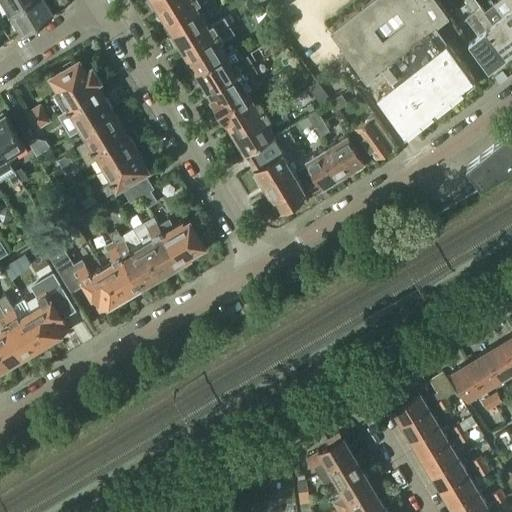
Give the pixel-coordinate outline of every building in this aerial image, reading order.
[(3,0),(12,13),(32,0),(3,0)] [(55,14),(46,0),(32,0),(12,13),(24,33),(55,14)] [(150,0),(154,6),(156,5),(162,14),(185,0),(150,0)] [(204,0),(185,0),(162,14),(168,24),(166,25),(171,35),(173,33),(204,15),(198,4),(204,0)] [(379,94),(407,133),(478,79),(438,24),(451,14),(440,0),(370,0),(332,29),(368,78),(379,69),(391,85),(379,94)] [(511,51),(511,25),(495,3),(486,10),(479,0),(466,0),(474,10),(508,55),(511,51)] [(511,25),(511,0),(498,0),(495,3),(511,25)] [(469,41),(489,69),(508,55),(474,10),(467,15),(479,32),(469,41)] [(171,35),(177,44),(179,43),(185,52),(231,24),(236,21),(231,13),(211,25),(204,15),(173,33),(171,35)] [(264,30),(275,23),(272,17),(260,24),(264,30)] [(231,24),(185,52),(190,62),(188,63),(194,73),(197,72),(227,53),(221,42),(236,33),(231,24)] [(234,63),(227,53),(197,72),(194,73),(200,83),(202,81),(208,90),(254,62),(249,54),(234,63)] [(65,111),(102,89),(99,84),(102,82),(92,66),(89,68),(83,58),(54,76),(62,88),(54,92),(65,111)] [(254,62),(208,90),(214,100),(211,101),(217,112),(220,110),(251,92),(260,86),(253,75),(259,71),(254,62)] [(309,86),(320,102),(329,96),(317,79),(309,86)] [(114,109),(102,89),(65,111),(60,115),(65,124),(78,116),(85,127),(114,109)] [(331,100),(337,110),(352,100),(346,90),(331,100)] [(223,121),(225,119),(232,131),(268,109),(267,108),(278,101),(272,92),(257,102),(251,92),(220,110),(217,112),(223,121)] [(39,127),(50,121),(51,120),(40,102),(27,110),(38,128),(39,127)] [(269,111),(268,109),(232,131),(245,152),(276,134),(269,123),(285,114),(279,105),(269,111)] [(330,129),(317,108),(307,114),(312,121),(321,135),(330,129)] [(84,155),(126,129),(114,109),(85,127),(91,138),(78,146),(84,155)] [(355,126),(378,156),(397,141),(374,111),(355,126)] [(8,114),(0,118),(0,144),(10,161),(19,156),(17,152),(27,145),(8,114)] [(298,119),(303,127),(312,121),(307,114),(298,119)] [(138,149),(126,129),(84,155),(89,164),(102,156),(109,167),(138,149)] [(511,129),(465,168),(480,186),(511,166),(511,129)] [(328,144),(345,172),(353,167),(355,171),(366,164),(364,161),(366,159),(349,131),(328,144)] [(253,172),(259,182),(262,180),(268,189),(296,172),(276,139),(247,156),(256,170),(253,172)] [(10,161),(0,144),(0,180),(10,174),(13,180),(17,181),(21,179),(16,170),(10,161)] [(323,185),(345,172),(328,144),(306,158),(323,185)] [(151,169),(138,149),(109,167),(115,178),(102,185),(108,195),(151,169)] [(73,160),(68,153),(58,159),(63,166),(73,160)] [(78,168),(73,160),(63,166),(67,174),(78,168)] [(16,170),(21,179),(22,180),(29,176),(22,166),(16,170)] [(304,186),(296,172),(268,189),(281,211),(296,202),(298,205),(308,199),(306,195),(319,188),(315,180),(304,186)] [(141,195),(148,207),(158,201),(151,189),(154,187),(147,176),(134,184),(141,195)] [(141,195),(134,184),(124,190),(131,202),(141,195)] [(88,207),(98,201),(93,194),(83,200),(88,207)] [(94,209),(80,217),(85,226),(99,218),(94,209)] [(162,274),(175,266),(173,263),(180,258),(160,223),(155,215),(144,221),(145,222),(135,228),(162,274)] [(180,258),(188,253),(190,257),(205,249),(203,245),(206,243),(191,218),(185,221),(184,218),(174,225),(169,217),(160,223),(180,258)] [(53,231),(47,222),(35,229),(40,238),(53,231)] [(141,282),(148,277),(150,281),(162,274),(135,228),(123,235),(122,234),(121,235),(117,228),(111,231),(115,238),(141,282)] [(43,243),(63,277),(76,268),(74,264),(74,263),(57,234),(43,243)] [(122,297),(135,290),(133,286),(141,282),(115,238),(104,245),(113,260),(104,266),(122,297)] [(83,258),(74,263),(74,264),(76,268),(99,306),(107,301),(109,305),(122,297),(104,266),(91,273),(83,258)] [(63,332),(61,328),(69,324),(44,281),(34,286),(43,302),(32,308),(51,340),(63,332)] [(0,298),(3,304),(31,351),(51,340),(32,308),(26,297),(14,304),(7,292),(0,295),(0,298)] [(0,326),(0,342),(12,363),(31,351),(3,304),(0,298),(0,320),(3,325),(0,326)] [(511,333),(501,340),(511,357),(511,333)] [(503,377),(511,371),(511,357),(501,340),(485,350),(502,378),(503,377)] [(0,369),(12,363),(0,342),(0,369)] [(502,378),(485,350),(468,360),(485,388),(486,387),(502,378)] [(468,398),(485,388),(468,360),(451,370),(468,398)] [(440,389),(444,396),(456,389),(443,369),(429,378),(437,391),(440,389)] [(391,405),(401,422),(429,405),(419,388),(391,405)] [(435,402),(444,396),(440,389),(437,391),(430,394),(435,402)] [(503,400),(497,391),(490,395),(496,405),(503,400)] [(488,409),(496,405),(490,395),(482,400),(488,409)] [(449,404),(444,396),(435,402),(439,410),(449,404)] [(439,422),(429,405),(401,422),(411,439),(439,422)] [(455,435),(464,429),(460,421),(450,427),(455,435)] [(421,455),(449,439),(439,422),(411,439),(421,455)] [(469,437),(464,429),(455,435),(460,443),(469,437)] [(315,465),(319,471),(329,466),(330,467),(355,452),(344,434),(342,435),(340,431),(328,438),(331,442),(306,456),(312,466),(315,465)] [(459,455),(449,439),(421,455),(431,472),(459,455)] [(334,476),(339,484),(365,469),(355,452),(330,467),(329,466),(319,471),(325,481),(334,476)] [(470,472),(459,455),(431,472),(442,489),(470,472)] [(475,468),(484,462),(480,455),(470,460),(475,468)] [(489,470),(484,462),(475,468),(479,475),(489,470)] [(375,486),(365,469),(339,484),(344,493),(333,499),(338,508),(375,486)] [(442,489),(452,506),(480,489),(470,472),(442,489)] [(299,479),(300,491),(308,490),(307,478),(305,478),(299,479)] [(372,511),(386,504),(375,486),(338,508),(340,511),(372,511)] [(505,496),(500,488),(490,494),(495,502),(505,496)] [(478,511),(490,505),(480,489),(452,506),(455,511),(478,511)] [(509,503),(505,496),(495,502),(499,509),(509,503)]
